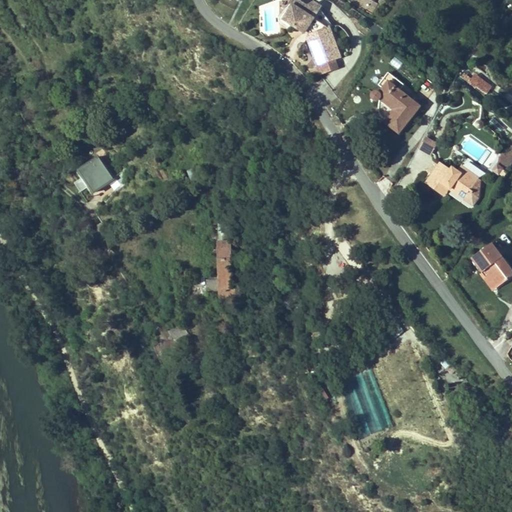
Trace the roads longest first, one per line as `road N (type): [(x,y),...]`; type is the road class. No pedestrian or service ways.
road 1 (unclassified): [(511,380),(405,242),(307,89),(195,0)]
road 2 (unknown): [(335,134),(378,87),(391,45),(380,24),(348,0)]
